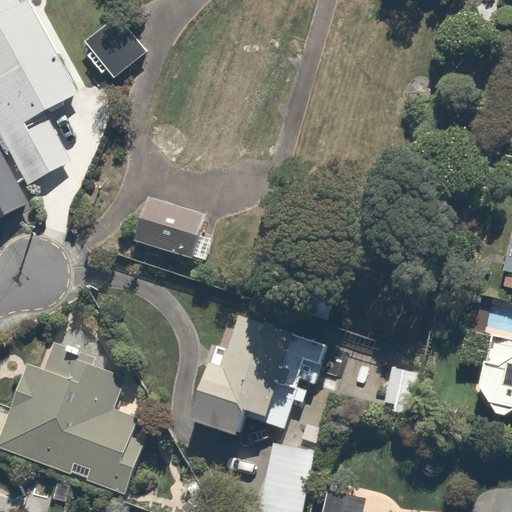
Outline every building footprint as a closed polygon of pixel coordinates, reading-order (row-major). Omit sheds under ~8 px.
[(87,106),(26,0),(0,0),(0,91),(8,106),(0,110),(0,120),(36,184),(101,147),(86,120),(77,125),(71,115),(87,106)] [(172,67),(168,95),(160,94),(153,145),(177,149),(175,162),(209,167),(208,174),(247,180),(248,169),(285,174),(290,138),(259,133),(265,97),(296,101),(302,56),(232,46),(227,80),(198,76),(198,71),(172,67)] [(220,219),(142,196),(127,247),(205,270),(220,219)] [(511,236),(499,297),(511,300),(511,236)] [(310,347),(253,326),(238,366),(225,361),(200,430),(252,450),(261,426),(305,442),(332,371),(305,360),(310,347)] [(511,344),(496,342),(491,373),(496,374),(492,400),(511,432),(511,344)] [(50,377),(30,370),(0,447),(0,460),(133,511),(157,447),(142,441),(148,426),(121,416),(134,380),(59,352),(50,377)] [(315,511),(325,453),(276,445),(266,511),(315,511)] [(375,511),(376,507),(336,499),(333,511),(375,511)]
